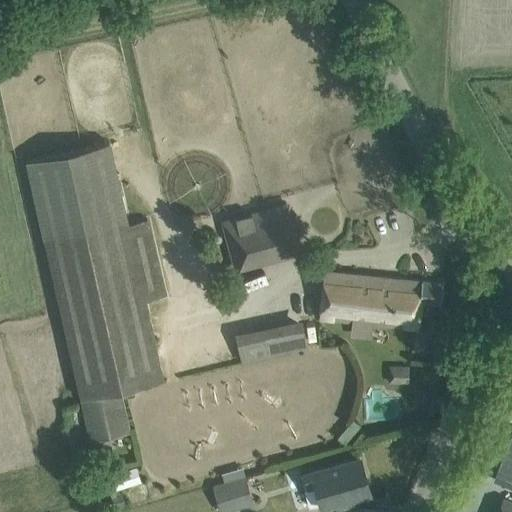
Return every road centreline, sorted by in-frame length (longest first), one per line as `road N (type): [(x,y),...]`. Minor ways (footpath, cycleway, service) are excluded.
road 1 (unknown): [(466,208),(375,251),(303,261),(197,343)]
road 2 (tertiary): [(511,254),(447,184),(352,0)]
road 3 (unclassified): [(417,511),(511,296)]
